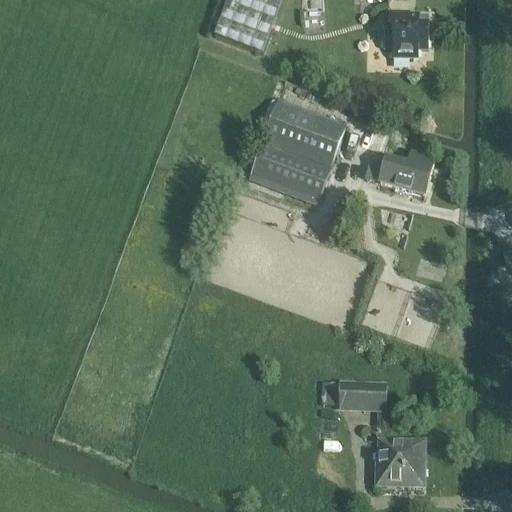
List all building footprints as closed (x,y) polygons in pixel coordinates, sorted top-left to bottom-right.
[(229,0),(215,39),(262,57),(283,0),(229,0)] [(384,22),(384,52),(394,52),(393,62),(419,62),(419,52),(429,53),(429,18),(389,17),(389,22),(384,22)] [(279,104),(251,178),(320,204),(348,130),(279,104)] [(425,200),(435,163),(412,157),(409,169),(387,162),(380,187),(425,200)] [(324,386),(323,411),(339,411),(340,387),(324,386)] [(340,387),(339,411),(386,412),(387,388),(340,387)] [(377,431),(376,490),(425,492),(426,445),(385,443),(386,431),(377,431)]
